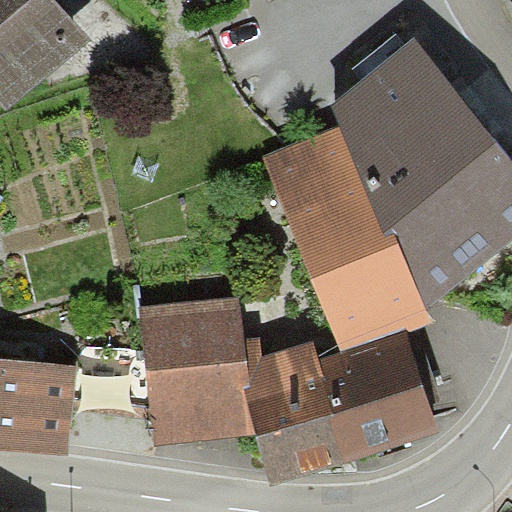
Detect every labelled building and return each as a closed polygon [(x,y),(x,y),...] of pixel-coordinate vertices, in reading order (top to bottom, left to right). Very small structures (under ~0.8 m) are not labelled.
[(61,0),(0,0),(0,110),(4,115),(95,41),(61,0)] [(511,166),(458,103),(410,46),(331,112),(341,135),(386,244),(395,240),(424,312),(511,248),(511,166)] [(386,244),(341,135),(266,161),(339,359),(406,336),(429,325),(424,312),(395,240),(386,244)] [(241,300),(140,311),(154,446),(258,437),(247,344),(241,300)] [(317,346),(264,363),(262,342),(247,344),(258,437),(276,489),(435,434),(426,408),(439,403),(423,360),(415,363),(406,336),(339,359),(323,364),(317,346)] [(0,448),(67,455),(78,368),(0,362),(0,448)]
